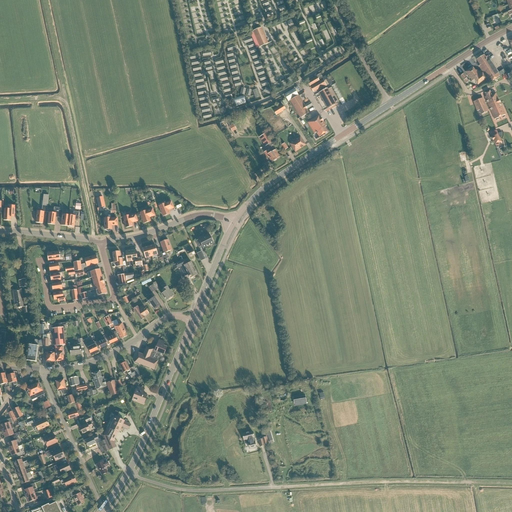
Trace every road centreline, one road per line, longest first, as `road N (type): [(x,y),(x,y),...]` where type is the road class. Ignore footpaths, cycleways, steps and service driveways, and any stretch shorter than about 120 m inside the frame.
road 1 (track): [(44,0),(92,240)]
road 2 (track): [(511,483),(280,487)]
road 3 (tertiary): [(234,222),(263,188),(389,104)]
road 4 (residential): [(40,258),(49,306),(108,301),(114,294),(101,243)]
road 5 (tertiary): [(128,471),(190,321)]
road 6 (unclassified): [(280,487),(179,489),(128,471)]
road 7 (residential): [(103,508),(44,370)]
road 8 (tertiary): [(389,104),(511,28)]
road 9 (tertiary): [(234,222),(196,215),(101,243)]
road 10 (residential): [(162,320),(104,357),(44,370)]
